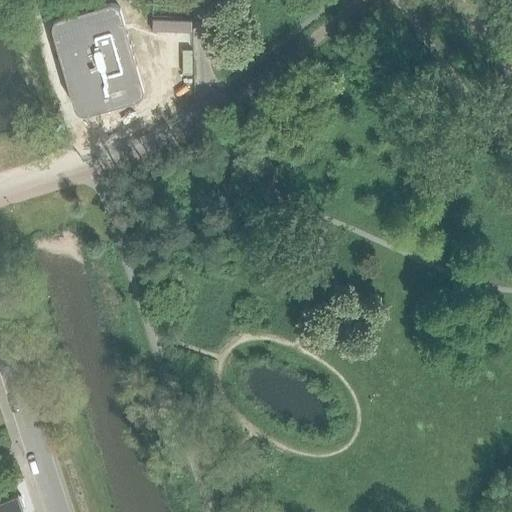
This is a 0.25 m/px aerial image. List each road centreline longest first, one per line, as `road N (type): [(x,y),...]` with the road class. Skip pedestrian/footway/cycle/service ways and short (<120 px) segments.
road 1 (residential): [(0,199),(225,105)]
road 2 (residential): [(54,511),(0,348)]
